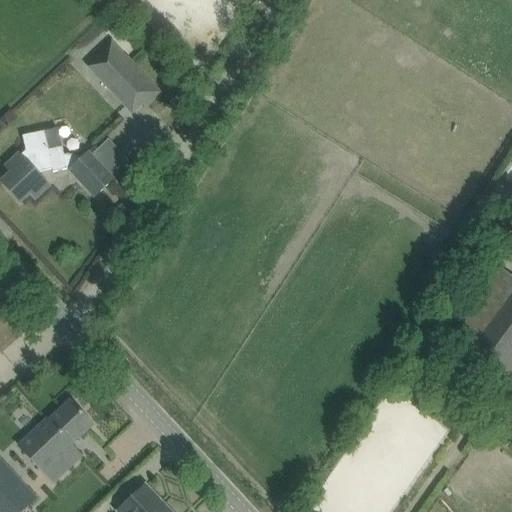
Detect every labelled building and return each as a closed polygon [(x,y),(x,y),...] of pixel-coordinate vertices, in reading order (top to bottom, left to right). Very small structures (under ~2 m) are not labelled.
[(98,59),(89,67),(126,107),(135,98),(143,107),(159,92),(112,41),(96,56),(98,59)] [(25,150),(19,155),(9,165),(14,171),(2,183),(20,202),(43,181),(37,175),(40,173),(52,170),(52,173),(66,170),(71,172),(94,196),(112,179),(86,152),(80,156),(67,154),(64,155),(62,146),(48,149),(43,131),(22,135),(25,150)] [(511,377),(511,375),(511,277),(505,273),(457,337),(511,377)] [(44,473),(53,483),(66,471),(81,457),(72,447),(71,445),(92,425),(70,402),(49,422),(47,420),(32,434),(18,447),(44,473)] [(0,511),(21,511),(36,499),(0,459),(0,511)] [(142,489),(119,511),(168,511),(163,507),(161,509),(142,489)]
